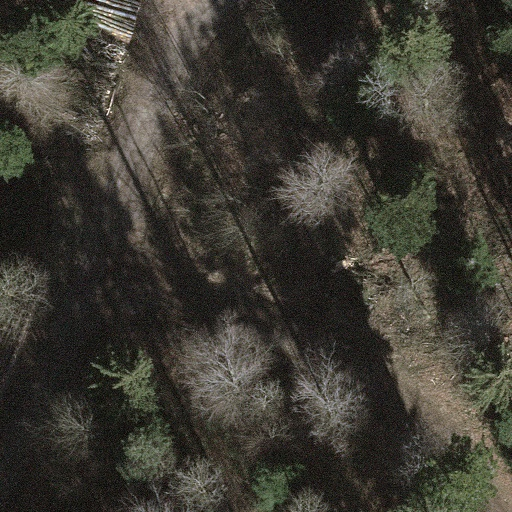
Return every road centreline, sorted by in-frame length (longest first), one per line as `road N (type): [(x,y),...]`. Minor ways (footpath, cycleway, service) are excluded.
road 1 (track): [(217,0),(134,129),(98,294),(17,473),(0,490)]
road 2 (track): [(98,294),(292,338),(419,405),(488,511)]
